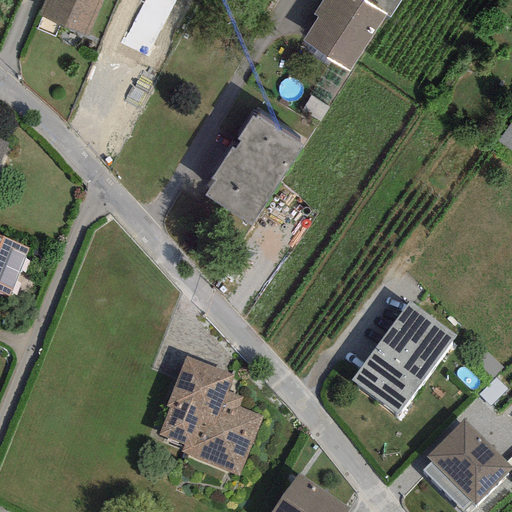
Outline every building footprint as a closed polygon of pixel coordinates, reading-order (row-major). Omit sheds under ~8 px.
[(43,0),(38,14),(87,34),(101,0),(43,0)] [(146,58),(175,0),(144,0),(121,45),(146,58)] [(370,0),(315,0),(309,11),(315,15),(302,35),(348,65),(379,19),(385,9),(370,0)] [(370,0),(385,9),(379,19),(386,23),(400,0),(370,0)] [(296,147),(248,117),(197,198),(245,228),(296,147)] [(511,120),(499,137),(511,146),(511,120)] [(0,162),(8,144),(0,140),(0,162)] [(29,249),(0,237),(0,292),(10,297),(29,249)] [(454,341),(409,305),(354,384),(401,422),(454,341)] [(233,378),(183,358),(151,437),(243,474),(265,420),(222,403),(233,378)] [(511,471),(511,467),(465,423),(430,460),(479,506),(511,471)] [(347,511),(349,510),(296,476),(273,511),(347,511)]
